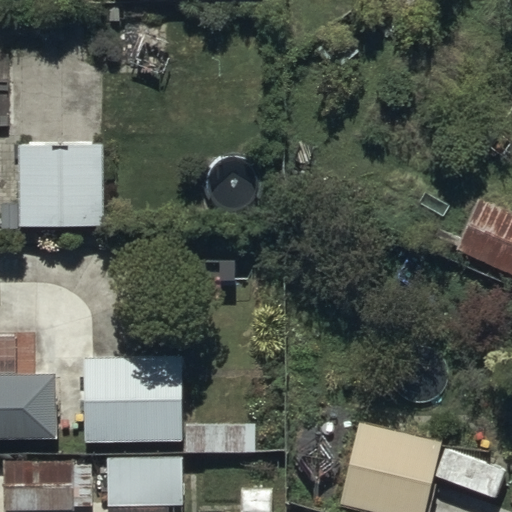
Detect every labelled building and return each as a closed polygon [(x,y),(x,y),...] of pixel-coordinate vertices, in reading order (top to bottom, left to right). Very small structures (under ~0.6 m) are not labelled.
[(107,144),(20,143),(20,227),(106,227),(107,144)] [(511,212),(476,199),(456,254),(511,275),(511,212)] [(0,439),(60,439),(58,373),(20,374),(19,333),(0,333),(0,439)] [(187,443),(186,453),(256,451),(256,423),(185,424),(185,357),(84,358),(84,443),(175,443),(187,443)] [(428,511),(445,437),(361,418),(341,506),(369,511),(428,511)] [(454,448),(440,481),(497,506),(511,473),(454,448)] [(6,460),(6,511),(77,511),(77,509),(94,509),(95,461),(6,460)] [(276,511),(276,487),(237,487),(237,511),(276,511)]
